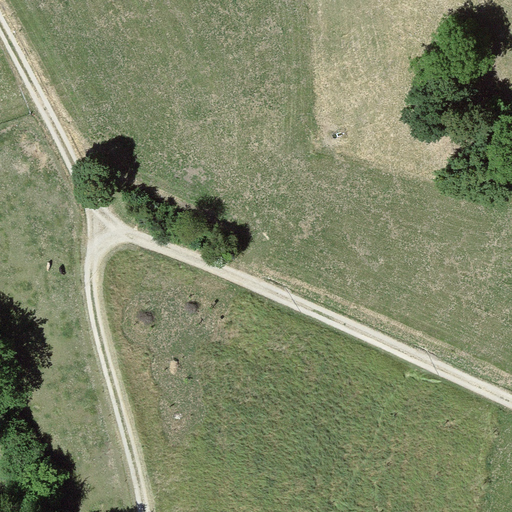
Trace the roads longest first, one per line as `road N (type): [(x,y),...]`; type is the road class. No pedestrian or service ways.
road 1 (track): [(511,400),(181,253),(107,236),(86,269),(135,511)]
road 2 (track): [(107,236),(0,28)]
